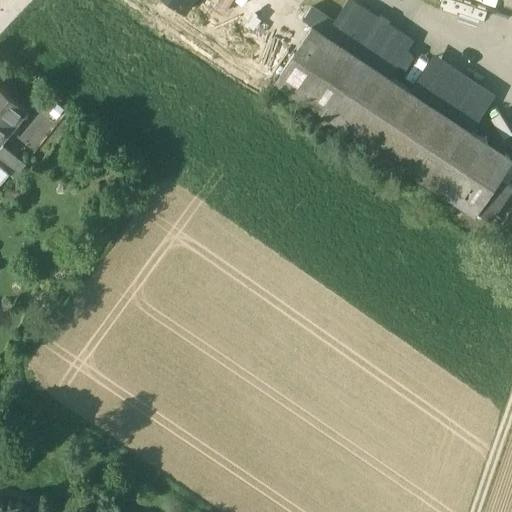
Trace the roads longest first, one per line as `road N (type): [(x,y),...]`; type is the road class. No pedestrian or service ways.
road 1 (track): [(511,102),(485,61),(376,0)]
road 2 (track): [(474,511),(511,397)]
